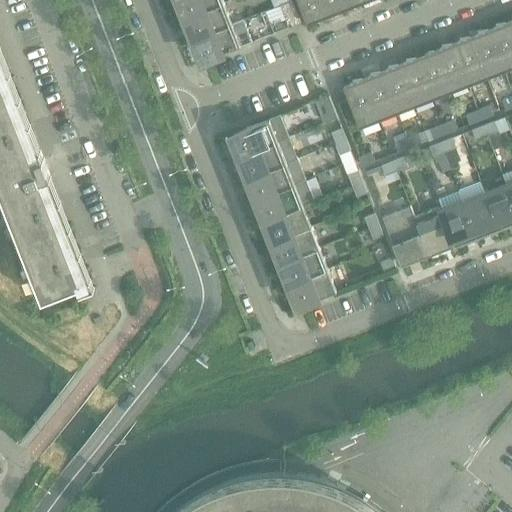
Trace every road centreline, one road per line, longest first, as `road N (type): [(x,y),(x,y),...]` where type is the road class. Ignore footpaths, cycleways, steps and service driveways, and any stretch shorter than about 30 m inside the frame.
road 1 (tertiary): [(45,511),(196,316),(196,261),(173,202)]
road 2 (residential): [(186,107),(465,0)]
road 3 (residential): [(290,337),(268,315),(186,107)]
road 4 (residential): [(290,337),(309,337),(511,260)]
road 5 (residential): [(129,218),(41,0)]
road 6 (tertiary): [(173,202),(89,0)]
